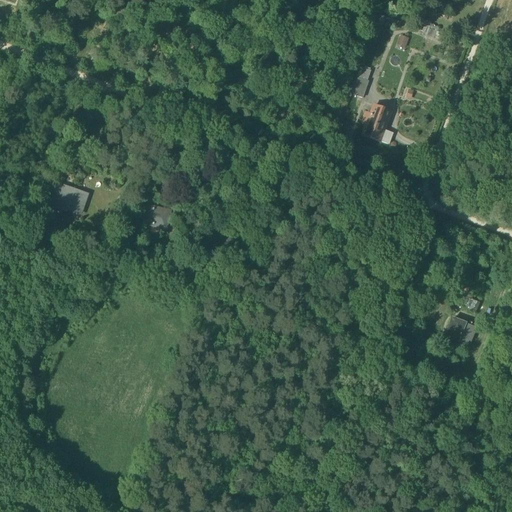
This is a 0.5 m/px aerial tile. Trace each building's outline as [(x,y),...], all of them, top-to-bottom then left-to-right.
[(439,33),(430,29),(432,23),(423,19),(417,35),(436,41),(439,33)] [(404,48),(408,38),(401,35),(397,45),(404,48)] [(368,82),(355,78),(349,94),(362,98),(368,82)] [(381,110),(373,107),(365,130),(373,133),(371,136),(380,139),(387,119),(379,116),(381,110)] [(87,195),(64,187),(56,209),(67,213),(69,209),(81,213),(87,195)] [(212,204),(205,200),(203,205),(210,209),(212,204)] [(163,211),(153,209),(153,210),(148,209),(144,224),(164,229),(168,214),(163,213),(163,211)] [(122,222),(114,220),(111,231),(119,233),(122,222)] [(133,240),(124,237),(121,248),(129,251),(133,240)] [(479,304),(466,299),(464,303),(462,302),(461,305),(470,309),(469,311),(475,313),(479,304)] [(475,329),(466,325),(461,337),(470,341),(475,329)] [(439,369),(434,367),(430,377),(435,379),(439,369)]
